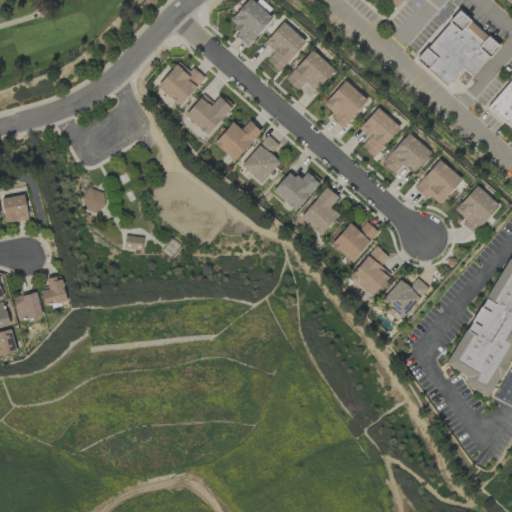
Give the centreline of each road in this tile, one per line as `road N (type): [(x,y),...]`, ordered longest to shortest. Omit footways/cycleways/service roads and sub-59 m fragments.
road 1 (residential): [(423,239),(171,15)]
road 2 (residential): [(0,126),(102,87),(186,0)]
